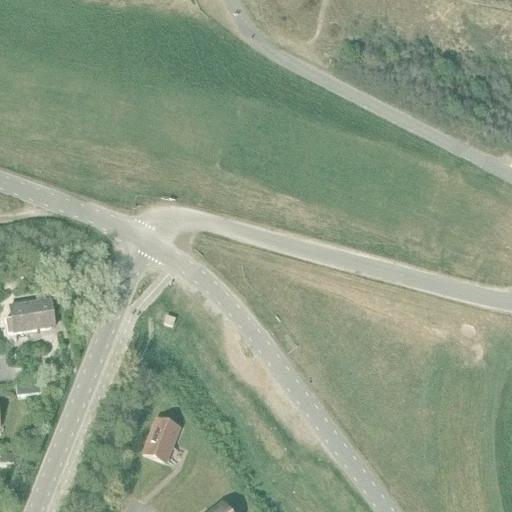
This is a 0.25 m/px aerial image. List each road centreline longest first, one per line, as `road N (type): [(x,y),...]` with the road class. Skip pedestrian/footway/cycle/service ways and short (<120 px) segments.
road 1 (unclassified): [(511,304),(178,219),(145,241)]
road 2 (unclassified): [(384,511),(234,314),(145,241)]
road 3 (unclassified): [(511,177),(278,58),(254,39),(229,0)]
road 4 (unclassified): [(36,511),(145,241)]
road 5 (unclassified): [(145,241),(0,183)]
